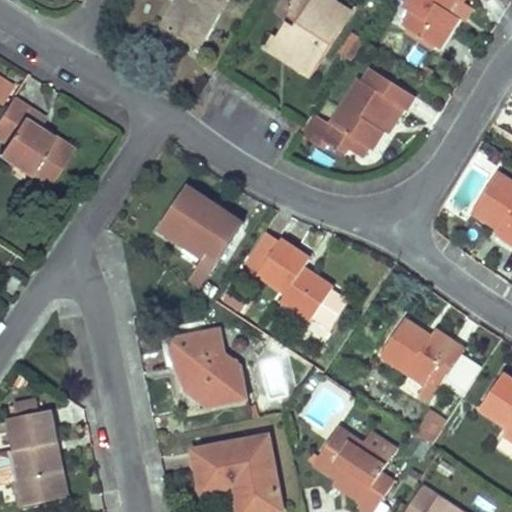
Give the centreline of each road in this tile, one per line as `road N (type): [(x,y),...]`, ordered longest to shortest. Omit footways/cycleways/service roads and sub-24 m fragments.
road 1 (residential): [(82,242),(138,511)]
road 2 (residential): [(400,210),(290,194),(175,132)]
road 3 (residential): [(511,58),(438,178),(400,210)]
road 4 (residential): [(400,210),(423,254),(511,320)]
road 5 (residential): [(0,375),(82,242)]
road 6 (residential): [(175,132),(82,242)]
